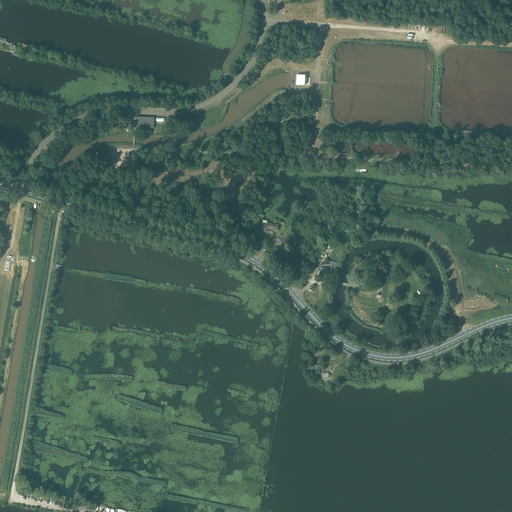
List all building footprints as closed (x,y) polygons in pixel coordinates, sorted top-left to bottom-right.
[(297,85),(304,85),(305,77),(305,76),(297,76),(297,85)] [(156,121),(156,118),(135,117),(135,127),(156,129),(156,121)] [(397,149),(397,148),(397,146),(396,145),(396,143),(395,142),(393,141),(392,141),(391,140),(389,140),(388,140),(386,141),(385,141),(384,142),(383,143),(382,145),(382,146),(382,147),(382,149),(382,150),(383,152),(384,153),(385,154),(386,154),(388,155),(389,155),(391,155),(392,154),(393,154),(395,153),(396,152),(396,150),(397,149)] [(127,169),(131,155),(122,152),(121,155),(115,153),(112,165),(127,169)] [(268,222),(267,222),(267,221),(263,220),(262,222),(259,221),(257,230),(267,232),(267,228),(277,230),(278,225),(268,223),(268,222)] [(284,246),(286,236),(280,235),(280,238),(278,238),(277,245),(284,246)] [(62,266),(62,265),(55,264),(54,271),(61,272),(61,271),(59,271),(59,269),(62,269),(59,268),(59,266),(62,266)] [(326,269),(327,268),(325,267),(325,269),(322,268),(321,271),(320,271),(319,276),(327,278),(328,273),(329,270),(326,269)] [(383,298),(386,282),(379,281),(379,286),(383,286),(381,294),(377,293),(376,297),(383,298)]
